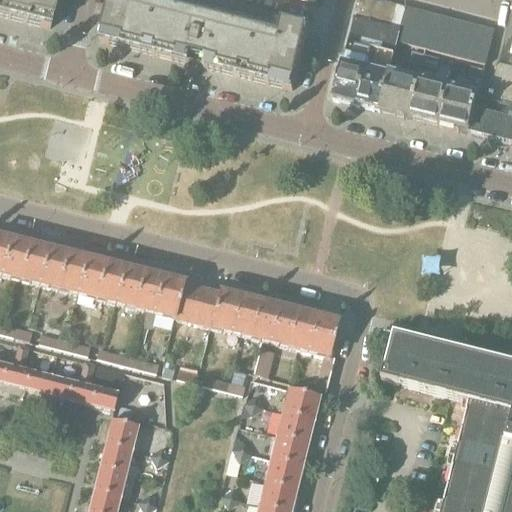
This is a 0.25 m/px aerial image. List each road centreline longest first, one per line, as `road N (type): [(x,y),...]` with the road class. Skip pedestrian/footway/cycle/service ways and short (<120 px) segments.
road 1 (residential): [(313,511),(358,306),(317,288),(0,208)]
road 2 (residential): [(306,137),(68,74)]
road 3 (residential): [(511,187),(306,137)]
road 4 (residential): [(306,137),(343,0)]
